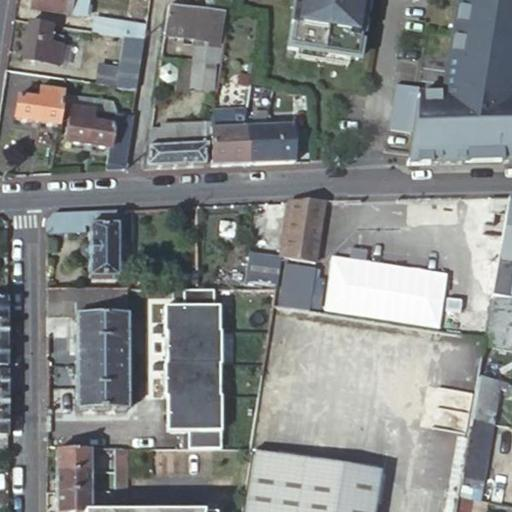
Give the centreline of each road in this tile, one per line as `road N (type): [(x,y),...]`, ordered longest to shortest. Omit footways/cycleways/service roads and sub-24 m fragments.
road 1 (residential): [(27,197),(511,180)]
road 2 (residential): [(28,511),(27,197)]
